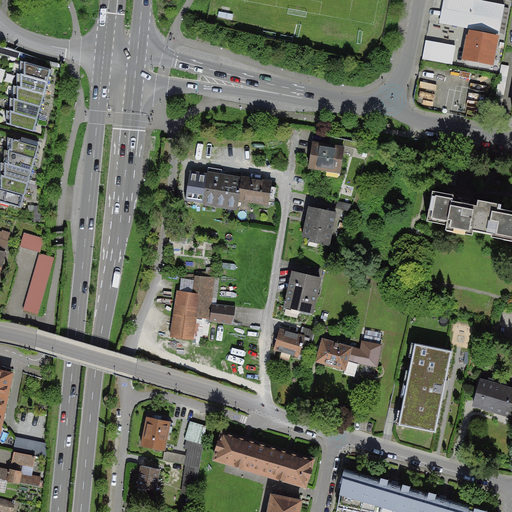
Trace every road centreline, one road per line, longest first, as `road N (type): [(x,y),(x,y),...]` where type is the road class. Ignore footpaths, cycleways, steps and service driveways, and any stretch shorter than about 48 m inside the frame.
road 1 (primary): [(103,58),(59,511)]
road 2 (primary): [(81,511),(136,66)]
road 3 (residential): [(0,333),(267,411)]
road 4 (residential): [(342,102),(172,59),(136,66)]
road 5 (residential): [(136,66),(163,83),(342,102)]
road 6 (residential): [(340,438),(511,485)]
road 7 (residential): [(267,411),(253,422),(156,394),(128,400)]
road 8 (residential): [(391,100),(413,118),(511,139)]
